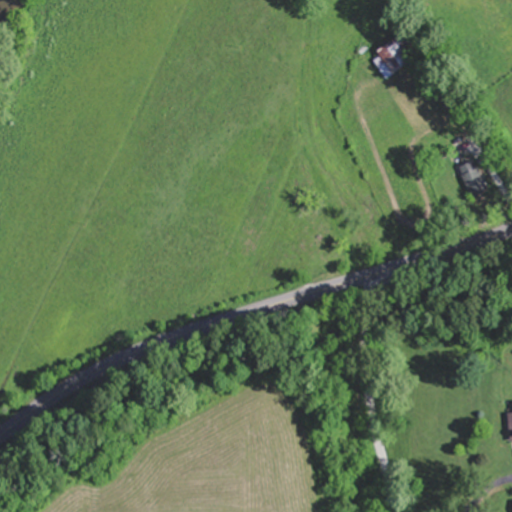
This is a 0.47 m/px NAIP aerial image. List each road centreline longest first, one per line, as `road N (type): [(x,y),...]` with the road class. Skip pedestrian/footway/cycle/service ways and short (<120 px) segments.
road 1 (secondary): [(0,437),(78,382),(148,348),(511,228)]
road 2 (residential): [(403,511),(372,396),(368,333),(379,273)]
